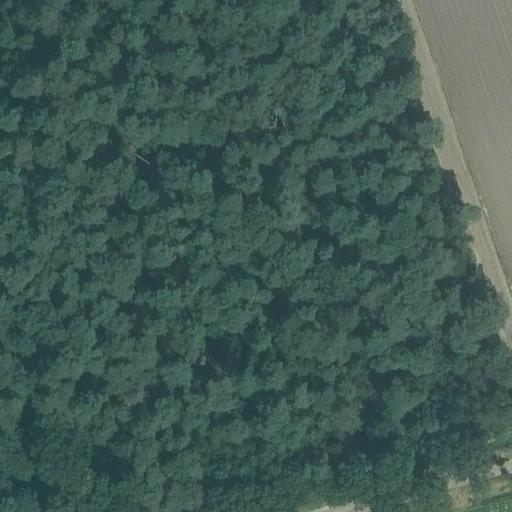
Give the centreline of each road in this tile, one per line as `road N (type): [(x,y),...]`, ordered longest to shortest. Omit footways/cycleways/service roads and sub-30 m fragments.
road 1 (track): [(511,298),(402,0)]
road 2 (track): [(323,511),(511,463)]
